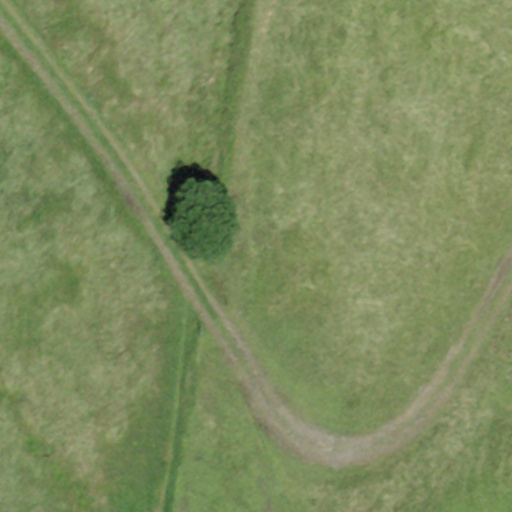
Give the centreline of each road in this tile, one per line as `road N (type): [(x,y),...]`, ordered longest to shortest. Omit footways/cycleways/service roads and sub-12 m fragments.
road 1 (track): [(186,272),(253,384),(316,442),(364,444),(454,361),(511,251)]
road 2 (track): [(0,2),(186,272)]
